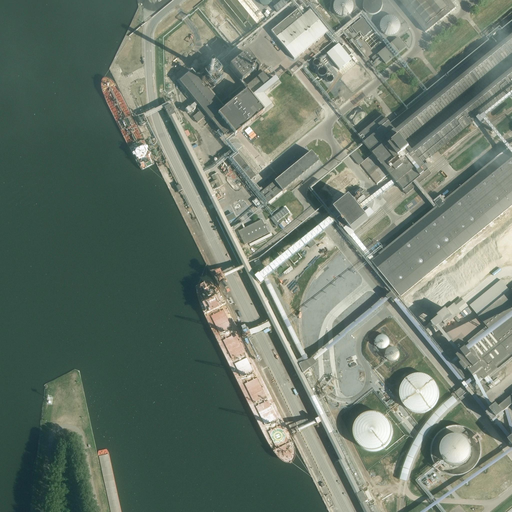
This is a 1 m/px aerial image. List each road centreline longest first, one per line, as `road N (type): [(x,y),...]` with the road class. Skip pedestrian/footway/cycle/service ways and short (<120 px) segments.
road 1 (unclassified): [(347,511),(162,137),(151,102),(147,16)]
road 2 (unclassified): [(40,511),(52,435),(61,426),(80,434),(97,511)]
